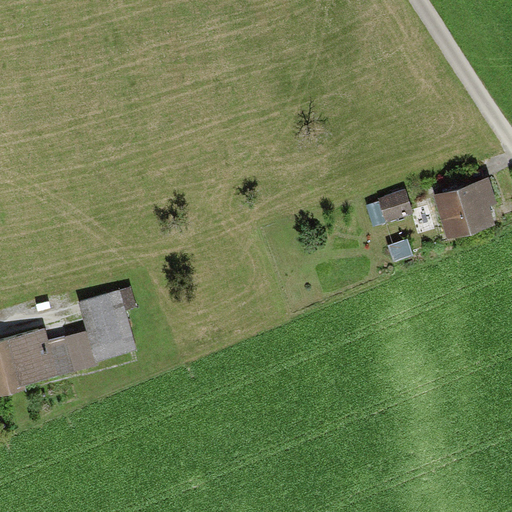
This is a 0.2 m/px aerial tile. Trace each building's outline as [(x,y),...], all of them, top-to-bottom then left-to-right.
[(490,177),(435,194),(449,238),(494,224),(488,205),(498,202),(490,177)] [(379,199),(380,202),(368,206),(374,225),(413,213),(406,190),(379,199)] [(408,240),(390,246),(395,261),(413,255),(408,240)] [(80,295),(88,324),(96,357),(137,345),(126,307),(136,304),(130,283),(80,295)] [(46,323),(0,334),(0,389),(26,382),(25,378),(98,361),(96,357),(88,324),(49,335),(46,323)]
